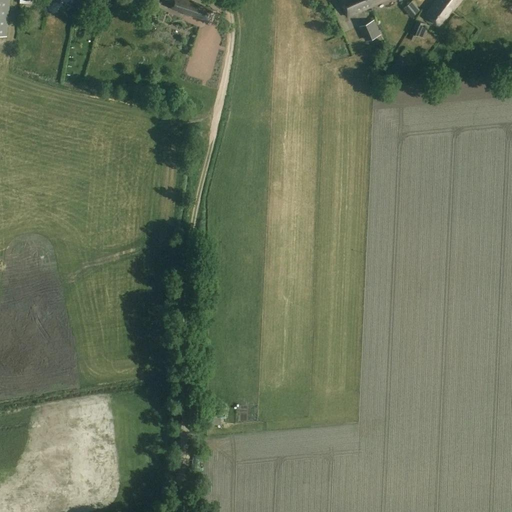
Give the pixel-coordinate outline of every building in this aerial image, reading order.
[(0,0),(0,35),(6,36),(9,0),(0,0)] [(104,0),(97,0),(95,11),(101,13),(104,0)] [(164,0),(171,3),(169,7),(212,22),(216,12),(185,0),(164,0)] [(339,0),(347,17),(371,6),(367,0),(339,0)] [(474,0),(436,0),(426,14),(439,25),(452,9),(455,12),(464,0),(473,0),(474,0)] [(381,35),(375,20),(359,26),(365,41),(381,35)] [(425,24),(417,20),(409,39),(414,41),(417,35),(420,36),(425,24)]
